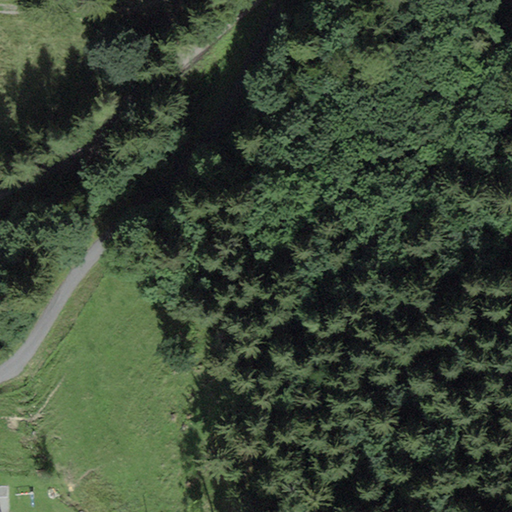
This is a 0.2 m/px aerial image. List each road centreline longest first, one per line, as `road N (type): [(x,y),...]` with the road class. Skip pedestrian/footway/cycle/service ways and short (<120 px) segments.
road 1 (unclassified): [(255,0),(0,188)]
road 2 (track): [(134,0),(0,5)]
